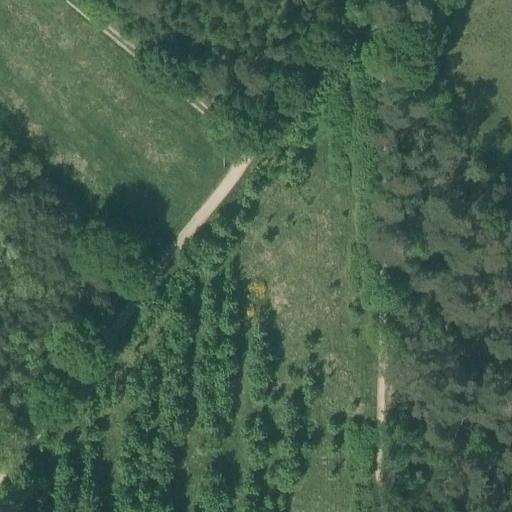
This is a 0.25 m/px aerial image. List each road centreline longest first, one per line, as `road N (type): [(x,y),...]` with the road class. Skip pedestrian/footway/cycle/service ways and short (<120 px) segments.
road 1 (track): [(0,482),(373,0)]
road 2 (track): [(373,0),(372,511)]
road 3 (track): [(77,0),(256,148)]
